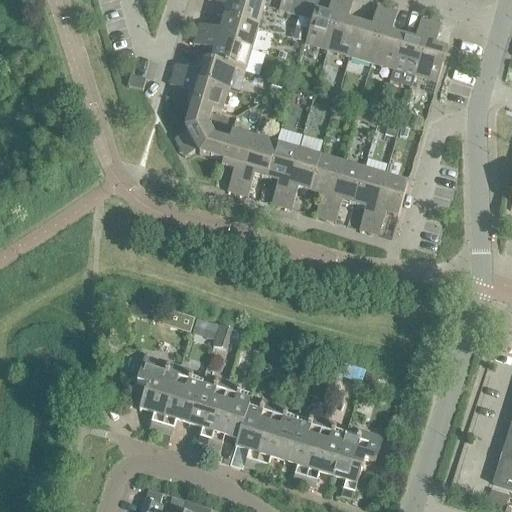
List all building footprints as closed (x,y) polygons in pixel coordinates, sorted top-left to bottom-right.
[(226,9),(222,21),(257,31),(264,8),(257,6),(258,0),(216,0),(215,6),(226,9)] [(281,0),(278,13),(289,16),(293,0),(281,0)] [(293,0),(289,16),(300,20),(306,0),(293,0)] [(306,0),(300,20),(311,23),(314,13),(315,13),(318,1),(316,0),(306,0)] [(304,47),(326,54),(341,0),(330,0),(327,14),(323,13),(322,15),(315,13),(314,13),(311,23),(304,47)] [(341,0),(326,54),(348,60),(358,26),(350,23),(351,21),(347,20),(352,1),(348,0),(341,0)] [(348,60),(370,67),(386,11),(376,8),(370,27),(367,26),(366,28),(358,26),(348,60)] [(370,67),(392,73),(402,38),(394,36),(394,34),(391,33),(396,14),(386,11),(370,67)] [(198,26),(195,37),(251,53),(257,31),(222,21),(219,32),(198,26)] [(402,38),(392,73),(388,85),(410,91),(414,79),(430,24),(420,21),(414,40),(410,39),(410,41),(402,38)] [(440,27),(430,24),(414,79),(436,86),(446,51),(437,49),(438,47),(434,46),(440,27)] [(213,53),(210,64),(234,71),(233,72),(244,75),(251,53),(195,37),(192,47),(213,53)] [(284,63),(286,57),(278,54),(277,60),(284,63)] [(174,67),(171,77),(227,94),(233,72),(234,71),(210,64),(199,61),(195,73),(174,67)] [(126,88),(142,93),(145,82),(130,77),(126,88)] [(186,106),(191,107),(211,112),(211,113),(221,116),(227,94),(171,77),(168,87),(190,94),(186,106)] [(198,157),(222,164),(228,144),(212,140),(206,129),(211,113),(211,112),(191,107),(184,131),(186,135),(174,141),(181,154),(185,151),(188,157),(196,153),(198,157)] [(405,115),(402,125),(412,128),(415,118),(405,115)] [(374,130),(376,122),(368,119),(366,128),(374,130)] [(397,129),(387,126),(384,137),(394,140),(397,129)] [(408,132),(401,130),(398,139),(406,141),(408,132)] [(226,194),(237,197),(253,141),(230,134),(228,144),(222,164),(220,169),(233,172),(226,194)] [(253,178),(265,182),(275,147),(253,141),(237,197),(247,200),(253,178)] [(270,206),(280,209),(297,154),(275,147),(265,182),(276,185),(270,206)] [(297,191),(309,195),(319,160),(297,154),(280,209),(291,212),(297,191)] [(314,219),(324,222),(341,167),(319,160),(309,195),(320,198),(314,219)] [(340,204),(352,208),(362,173),(341,167),(324,222),(334,225),(340,204)] [(358,232),(368,235),(384,179),(362,173),(352,208),(364,211),(358,232)] [(384,179),(368,235),(378,238),(384,217),(397,221),(407,186),(384,179)] [(134,304),(131,316),(148,321),(151,309),(134,304)] [(212,348),(224,351),(231,332),(218,328),(212,348)] [(148,432),(159,435),(178,374),(143,363),(136,385),(147,388),(139,413),(152,417),(148,432)] [(175,424),(188,428),(203,381),(178,374),(159,435),(170,438),(175,424)] [(376,380),(365,376),(360,390),(372,393),(376,380)] [(196,446),(208,450),(227,389),(203,381),(188,428),(201,432),(196,446)] [(223,439),(236,443),(237,438),(238,438),(249,404),(252,396),(227,389),(208,450),(219,453),(223,439)] [(243,469),(254,472),(273,411),(249,404),(238,438),(237,438),(236,443),(234,450),(247,454),(243,469)] [(269,461),(283,465),(297,418),(273,411),(254,472),(265,476),(269,461)] [(291,484),(302,487),(321,426),(297,418),(283,465),(296,469),(291,484)] [(511,420),(492,486),(511,492),(511,420)] [(318,476),(331,480),(346,433),(321,426),(302,487),(314,491),(318,476)] [(346,433),(331,480),(344,484),(340,499),(351,502),(363,463),(374,466),(380,444),(346,433)] [(506,508),(509,498),(491,493),(487,502),(506,508)] [(161,511),(163,508),(143,502),(140,511),(161,511)]
